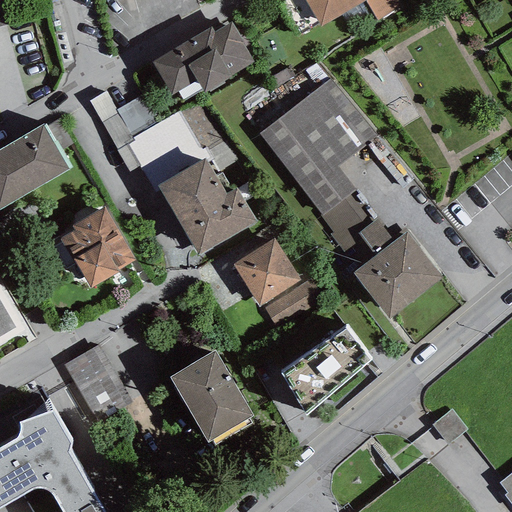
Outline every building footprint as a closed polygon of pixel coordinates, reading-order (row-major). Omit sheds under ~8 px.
[(10,0),(0,0),(0,27),(17,23),(10,0)] [(304,0),(320,27),(365,1),(366,0),(304,0)] [(401,5),(397,0),(366,0),(365,1),(377,20),(382,17),(401,5)] [(214,32),(211,27),(151,62),(171,96),(178,92),(184,103),(255,62),(231,22),(214,32)] [(330,79),(259,133),(322,216),(350,194),(356,190),(337,164),(374,136),(330,79)] [(88,101),(130,172),(140,166),(155,192),(160,190),(157,185),(205,157),(208,162),(213,159),(206,147),(201,150),(163,84),(117,110),(106,91),(88,101)] [(45,125),(0,150),(0,207),(69,168),(45,125)] [(160,190),(198,255),(256,222),(236,188),(226,194),(208,162),(205,157),(157,185),(160,190)] [(371,222),(350,194),(322,216),(320,217),(333,233),(329,235),(344,253),(362,240),(357,233),(371,222)] [(71,225),(74,230),(58,240),(71,261),(74,260),(90,288),(119,272),(117,269),(135,259),(104,206),(71,225)] [(362,240),(375,256),(393,242),(375,219),(371,222),(357,233),(362,240)] [(375,256),(352,274),(388,319),(442,277),(406,231),(393,242),(375,256)] [(275,239),(233,265),(258,306),(300,280),(275,239)] [(313,277),(264,307),(279,331),(328,301),(313,277)] [(0,345),(24,331),(0,288),(0,345)] [(345,328),(280,374),(306,416),(370,361),(345,328)] [(100,344),(63,365),(97,422),(133,401),(100,344)] [(214,351),(168,378),(207,443),(252,416),(214,351)] [(452,409),(432,425),(449,445),(468,429),(452,409)] [(0,511),(0,508),(26,493),(36,490),(42,489),(46,490),(50,494),(61,511),(106,511),(71,450),(72,441),(53,411),(19,421),(19,430),(19,434),(16,439),(0,448),(0,511)] [(511,473),(499,483),(507,494),(504,496),(511,505),(511,473)]
